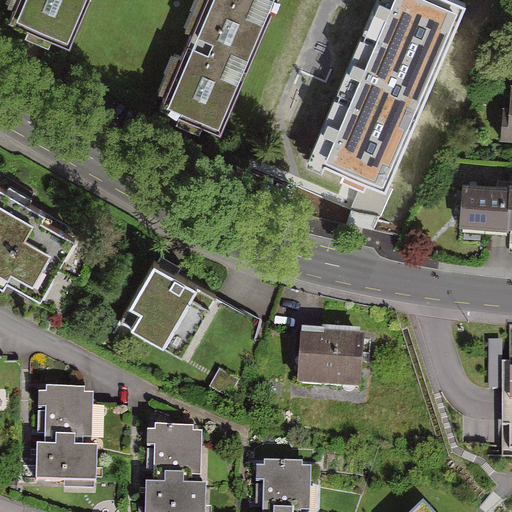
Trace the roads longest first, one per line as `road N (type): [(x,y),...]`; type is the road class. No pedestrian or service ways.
road 1 (tertiary): [(432,288),(242,232),(0,100)]
road 2 (residential): [(0,318),(147,395)]
